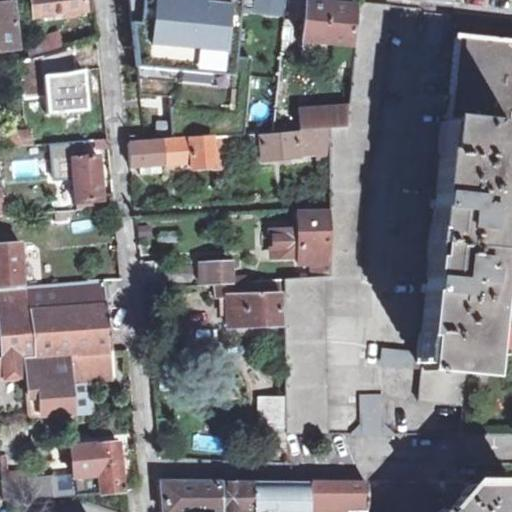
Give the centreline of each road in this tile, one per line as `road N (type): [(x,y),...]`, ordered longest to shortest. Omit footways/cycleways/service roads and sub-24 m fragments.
road 1 (residential): [(101,0),(147,471)]
road 2 (residential): [(147,471),(511,467)]
